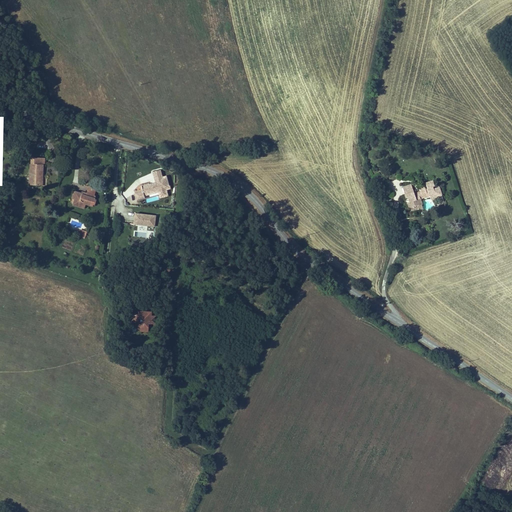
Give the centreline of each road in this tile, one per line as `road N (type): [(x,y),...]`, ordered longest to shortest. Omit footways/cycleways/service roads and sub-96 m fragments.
road 1 (tertiary): [(511,398),(303,256),(238,185),(32,115),(0,92)]
road 2 (track): [(386,301),(377,289),(384,240),(356,159),(382,0)]
